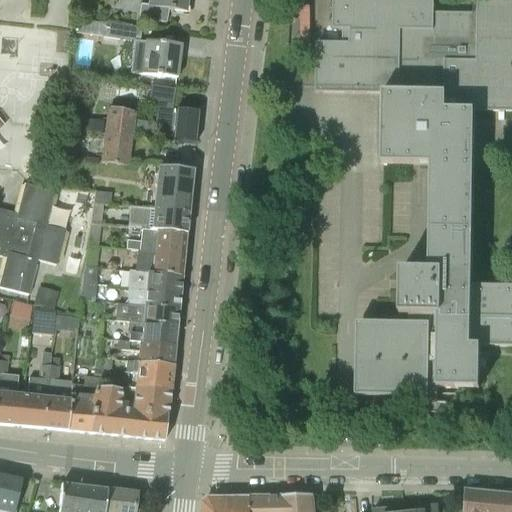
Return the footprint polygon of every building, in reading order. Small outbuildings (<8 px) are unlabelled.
[(165,24),(166,11),(185,13),(187,0),(148,0),(147,8),(138,7),(137,20),(165,24)] [(511,289),(490,289),(472,289),(474,166),(475,112),(511,112),(511,0),(477,0),(478,15),(434,14),(433,0),(334,0),(334,30),(343,30),(343,45),(318,44),(317,94),(384,95),(382,165),(432,166),(430,272),(401,272),(400,316),(410,316),(410,326),(358,325),(356,397),(428,398),(428,389),(479,390),(480,348),(511,348),(511,289)] [(103,38),(138,44),(141,29),(105,23),(103,38)] [(143,44),(140,75),(158,78),(159,77),(176,79),(179,48),(159,45),(159,46),(143,44)] [(104,137),(131,140),(135,114),(107,110),(104,137)] [(171,143),(194,145),(198,113),(175,111),(174,116),(157,115),(154,133),(172,135),(171,143)] [(100,164),(128,168),(131,140),(104,137),(100,164)] [(143,188),(190,193),(193,172),(157,169),(157,170),(145,169),(143,188)] [(0,280),(0,289),(28,297),(36,263),(56,268),(64,233),(45,228),(53,194),(24,187),(17,216),(0,211),(0,258),(6,260),(0,280)] [(152,211),(188,215),(190,193),(143,188),(141,210),(152,211)] [(102,206),(109,206),(110,195),(94,193),(93,205),(102,206)] [(92,224),(100,225),(102,206),(93,205),(90,226),(91,226),(92,224)] [(139,231),(141,231),(186,235),(188,215),(152,211),(151,218),(140,217),(139,231)] [(88,247),(99,248),(101,225),(100,225),(92,224),(91,226),(88,247)] [(126,251),(137,252),(184,257),(186,235),(141,231),(139,244),(127,243),(126,251)] [(85,268),(96,269),(99,248),(88,247),(85,268)] [(134,273),(181,278),(184,257),(137,252),(134,273)] [(82,285),(94,287),(96,269),(85,268),(82,285)] [(126,290),(127,290),(180,295),(181,278),(134,273),(128,273),(126,290)] [(80,302),(91,304),(94,287),(82,285),(80,302)] [(126,307),(178,312),(180,295),(127,290),(126,307)] [(14,303),(8,325),(27,330),(33,308),(14,303)] [(126,344),(174,348),(178,312),(126,307),(116,306),(114,323),(128,324),(126,344)] [(59,327),(75,327),(76,315),(60,314),(59,327)] [(136,364),(172,367),(174,348),(126,344),(115,343),(114,350),(127,352),(127,353),(138,353),(136,364)] [(66,434),(95,436),(99,390),(102,380),(103,371),(101,371),(102,361),(95,360),(93,379),(84,379),(83,388),(71,386),(69,402),(66,434)] [(134,389),(170,393),(172,367),(136,364),(125,363),(124,373),(134,375),(134,389)] [(37,381),(48,382),(49,368),(39,367),(37,381)] [(48,382),(58,382),(59,369),(49,368),(48,382)] [(125,374),(103,371),(102,380),(126,383),(127,374),(125,374)] [(0,427),(19,429),(22,397),(15,396),(16,379),(6,378),(0,377),(0,427)] [(19,429),(43,431),(46,400),(47,382),(28,380),(26,398),(22,397),(19,429)] [(43,431),(66,434),(69,402),(70,385),(47,382),(46,400),(43,431)] [(165,443),(170,393),(134,389),(132,405),(120,403),(121,392),(99,390),(95,436),(165,443)] [(15,511),(23,481),(0,475),(0,511),(15,511)] [(104,511),(107,492),(61,486),(57,511),(104,511)] [(511,511),(511,496),(467,491),(465,511),(511,511)] [(107,492),(104,511),(133,511),(136,496),(107,492)] [(281,498),(251,499),(251,511),(315,511),(314,497),(281,498)] [(232,511),(232,499),(209,499),(203,504),(202,511),(232,511)] [(251,511),(251,499),(232,499),(232,511),(251,511)]
